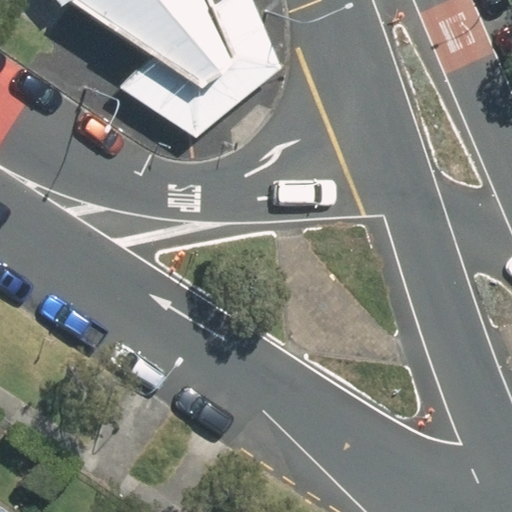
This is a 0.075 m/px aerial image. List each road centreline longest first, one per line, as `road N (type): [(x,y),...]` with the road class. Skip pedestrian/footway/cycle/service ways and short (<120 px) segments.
road 1 (secondary): [(462,511),(389,482),(0,208)]
road 2 (secondary): [(0,134),(83,171),(216,190),(319,179),(392,158)]
road 3 (secondary): [(511,473),(392,158)]
road 4 (secondary): [(440,0),(511,173)]
road 5 (secondary): [(392,158),(356,0)]
road 6 (secondary): [(392,158),(511,247)]
